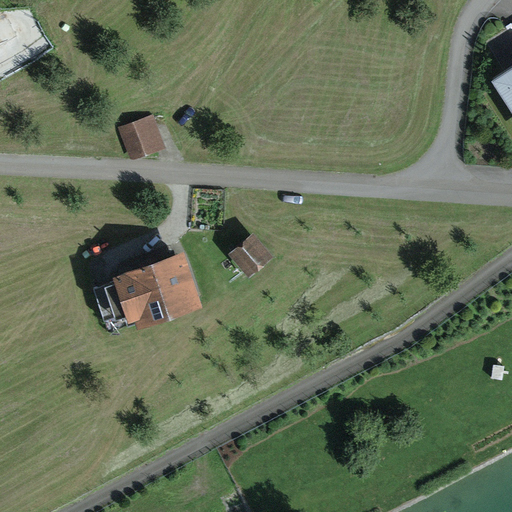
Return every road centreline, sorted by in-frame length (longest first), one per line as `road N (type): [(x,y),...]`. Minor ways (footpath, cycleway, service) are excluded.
road 1 (residential): [(511,263),(71,511)]
road 2 (residential): [(0,156),(443,179)]
road 3 (residential): [(443,179),(467,14),(478,0)]
